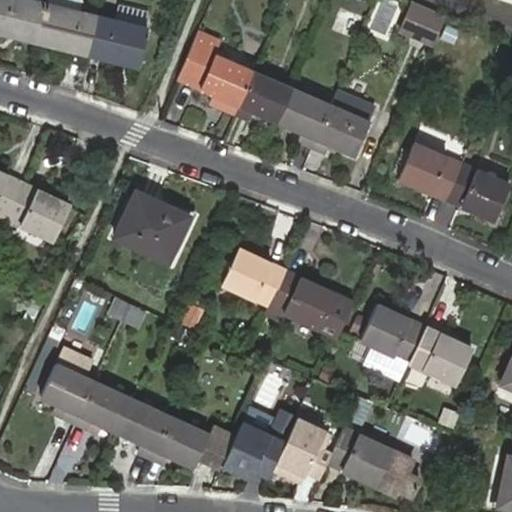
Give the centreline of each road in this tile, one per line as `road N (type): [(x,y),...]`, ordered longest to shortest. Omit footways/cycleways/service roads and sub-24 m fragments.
road 1 (residential): [(511,281),(0,85)]
road 2 (residential): [(40,506),(190,511)]
